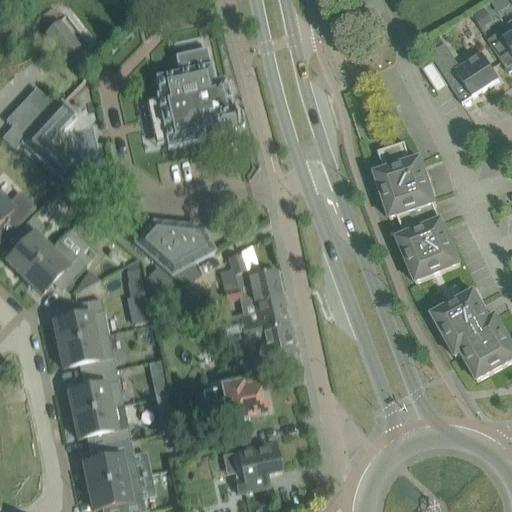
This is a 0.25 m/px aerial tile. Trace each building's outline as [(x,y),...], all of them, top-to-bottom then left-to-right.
[(508,30),(488,43),(497,58),(509,50),(511,54),(511,21),(509,24),(508,30)] [(464,87),(472,100),(499,82),(482,55),(460,69),(445,46),(430,56),(454,93),(464,87)] [(211,68),(210,68),(209,68),(206,53),(176,59),(179,75),(156,80),(159,97),(156,98),(167,150),(221,138),(222,145),(226,148),(236,146),(239,142),(237,135),(239,134),(244,127),(241,116),(234,111),(233,112),(228,90),(229,89),(220,83),(219,84),(215,85),(211,68)] [(61,104),(59,103),(45,118),(46,119),(59,130),(73,115),(61,104)] [(125,150),(128,121),(108,119),(105,148),(125,150)] [(435,206),(435,204),(420,160),(411,163),(404,145),(378,154),(384,172),(374,176),(390,221),(397,219),(401,228),(436,215),(433,207),(435,206)] [(64,183),(76,170),(60,156),(48,169),(64,183)] [(0,234),(5,240),(2,243),(3,244),(36,210),(19,194),(7,207),(0,199),(0,234)] [(442,222),(439,223),(436,215),(401,228),(404,238),(397,241),(415,285),(423,283),(453,270),(460,267),(442,222)] [(44,228),(34,218),(16,236),(25,245),(7,264),(24,281),(52,252),(51,252),(36,237),(44,228)] [(154,224),(134,247),(171,280),(219,253),(206,229),(154,224)] [(86,269),(59,243),(51,252),(52,252),(24,281),(41,297),(59,278),(69,287),(86,269)] [(231,270),(219,273),(224,295),(226,305),(252,299),(253,306),(283,300),(277,273),(264,276),(264,275),(261,276),(262,277),(249,280),(241,257),(228,261),(231,270)] [(453,270),(423,283),(439,314),(467,298),(453,270)] [(159,271),(147,282),(164,298),(175,287),(159,271)] [(139,273),(127,276),(129,286),(141,283),(139,273)] [(489,321),(482,308),(474,294),(457,303),(450,307),(432,317),(455,359),(462,356),(477,384),(511,364),(511,347),(496,318),(489,321)] [(145,299),(127,303),(132,329),(150,326),(145,299)] [(283,300),(253,306),(258,327),(260,335),(290,328),(283,300)] [(108,337),(101,302),(76,307),(79,319),(53,325),(58,348),(108,337)] [(248,317),(220,323),(222,331),(233,352),(245,346),(244,343),(261,339),(266,362),(276,360),(296,356),(290,328),(260,335),(258,327),(254,324),(251,325),(248,317)] [(91,378),(116,373),(108,337),(58,348),(63,371),(89,366),(91,378)] [(73,418),(123,408),(116,373),(91,378),(94,390),(68,395),(73,418)] [(235,387),(202,394),(206,410),(227,405),(231,423),(268,415),(264,396),(260,396),(258,388),(254,389),(253,383),(235,386),(235,387)] [(167,386),(153,389),(156,401),(170,398),(167,386)] [(131,444),(123,408),(73,418),(78,442),(104,436),(106,449),(131,444)] [(174,420),(160,423),(162,436),(177,433),(174,420)] [(136,480),(132,458),(134,457),(131,444),(106,449),(109,461),(83,467),(88,490),(136,480)] [(243,481),(235,483),(238,496),(262,491),(260,479),(281,474),(275,446),(237,454),(243,481)] [(141,502),(136,480),(88,490),(92,511),(97,511),(119,507),(119,511),(145,511),(143,501),(141,502)]
